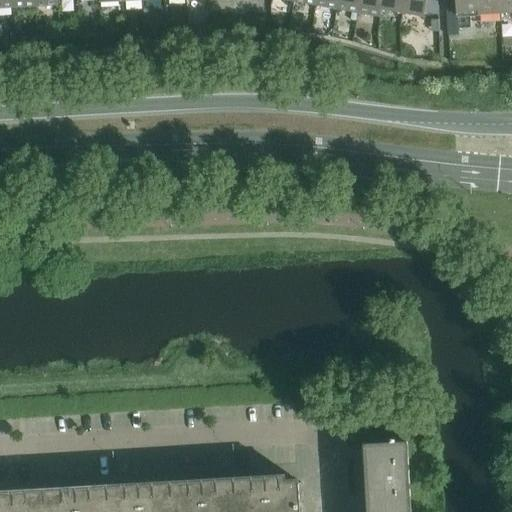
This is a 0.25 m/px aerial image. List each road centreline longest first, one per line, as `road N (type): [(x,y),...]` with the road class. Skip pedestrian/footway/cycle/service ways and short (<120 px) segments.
road 1 (tertiary): [(0,156),(258,156),(511,180)]
road 2 (tertiary): [(511,119),(206,102),(0,113)]
road 3 (residential): [(338,511),(328,440),(307,434),(0,450)]
